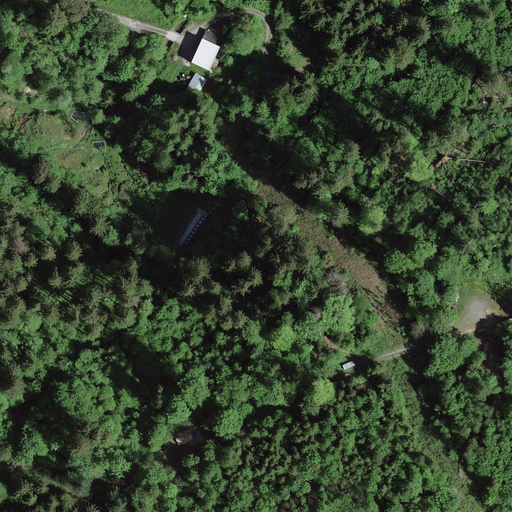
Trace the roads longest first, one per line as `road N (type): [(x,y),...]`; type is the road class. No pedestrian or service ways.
road 1 (track): [(511,316),(375,358),(134,476),(99,480),(0,462)]
road 2 (track): [(432,0),(302,68),(250,110)]
road 3 (track): [(189,26),(114,24),(30,0)]
